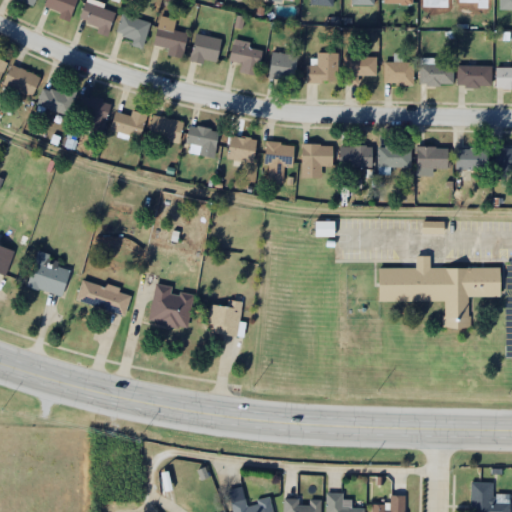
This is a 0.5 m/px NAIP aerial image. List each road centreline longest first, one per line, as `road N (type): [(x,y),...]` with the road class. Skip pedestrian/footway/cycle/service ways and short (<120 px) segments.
road 1 (residential): [(0,23),(192,92),(307,109),(511,115)]
road 2 (primary): [(511,430),(261,424),(105,397),(0,365)]
